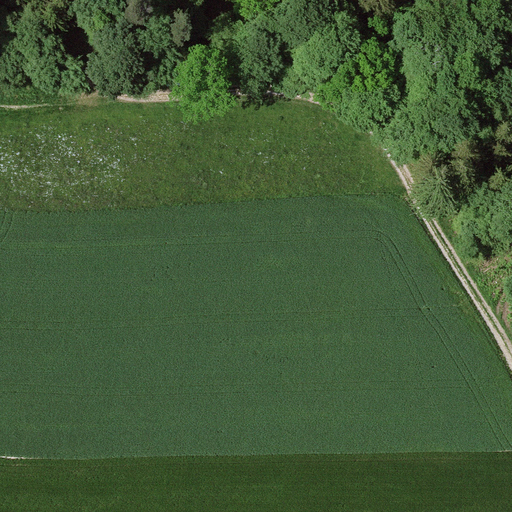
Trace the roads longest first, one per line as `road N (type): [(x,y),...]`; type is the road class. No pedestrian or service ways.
road 1 (track): [(511,357),(462,256),(363,108),(264,87),(120,97)]
road 2 (track): [(363,108),(400,66),(511,49)]
road 3 (track): [(120,97),(63,52),(0,21)]
road 4 (track): [(0,79),(120,97)]
